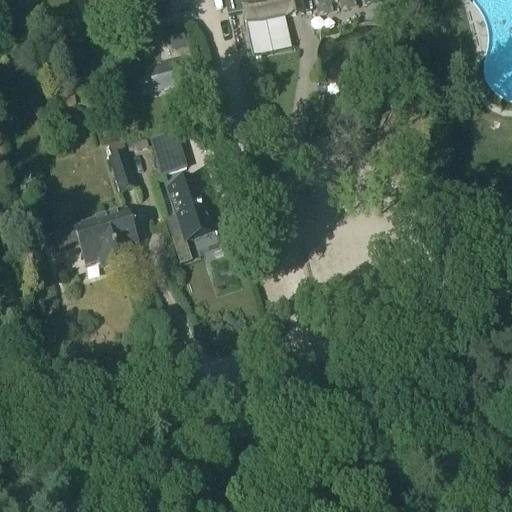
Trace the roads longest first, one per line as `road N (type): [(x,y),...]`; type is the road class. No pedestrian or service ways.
road 1 (unclassified): [(0,435),(145,393),(511,320)]
road 2 (track): [(489,511),(360,349)]
